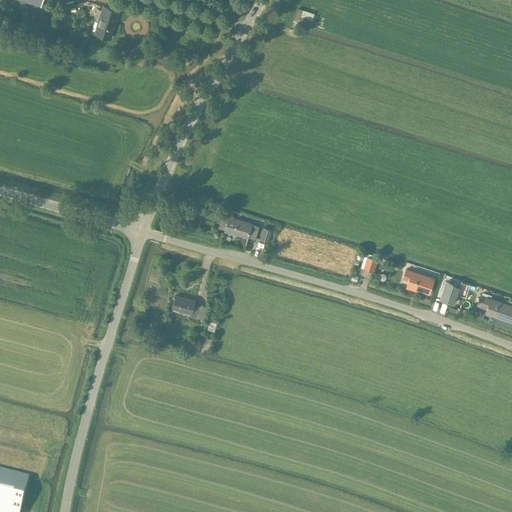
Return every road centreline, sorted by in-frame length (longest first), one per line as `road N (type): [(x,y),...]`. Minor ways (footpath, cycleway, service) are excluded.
road 1 (unclassified): [(511,346),(140,231)]
road 2 (unclassified): [(64,511),(140,231)]
road 3 (unclassified): [(140,231),(192,115),(262,0)]
road 4 (unclassified): [(140,231),(0,192)]
